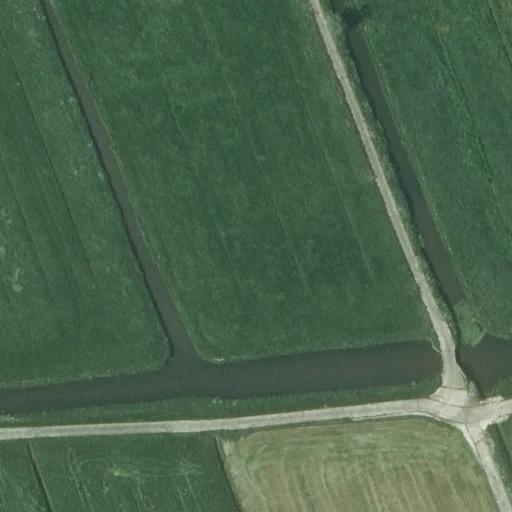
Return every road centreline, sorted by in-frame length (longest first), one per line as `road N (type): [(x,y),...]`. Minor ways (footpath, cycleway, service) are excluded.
road 1 (track): [(511,506),(470,393),(320,419),(0,428)]
road 2 (track): [(324,0),(470,393)]
